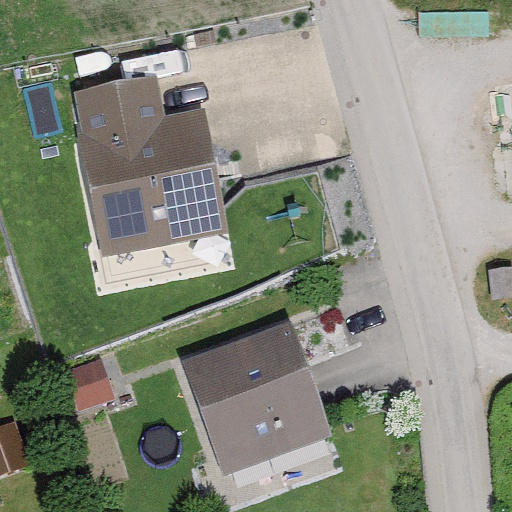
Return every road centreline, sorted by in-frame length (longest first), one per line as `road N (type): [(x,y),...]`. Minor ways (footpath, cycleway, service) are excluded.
road 1 (residential): [(462,511),(446,380),(383,86),(352,0)]
road 2 (track): [(511,72),(383,86)]
